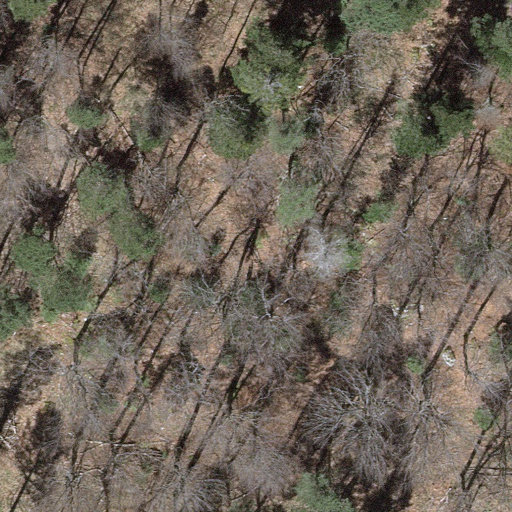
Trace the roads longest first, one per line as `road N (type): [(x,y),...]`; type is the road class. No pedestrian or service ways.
road 1 (track): [(304,511),(424,462),(511,437)]
road 2 (track): [(0,488),(186,511)]
